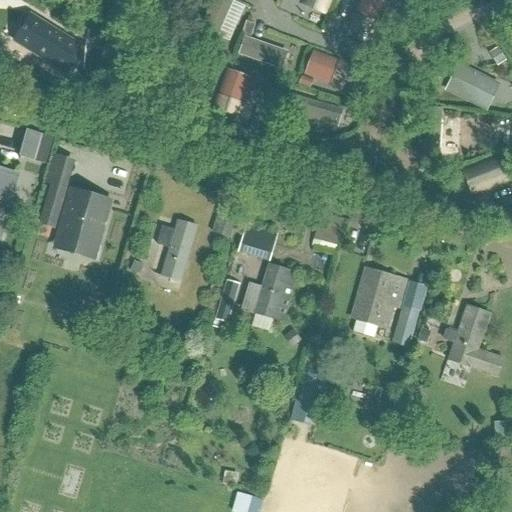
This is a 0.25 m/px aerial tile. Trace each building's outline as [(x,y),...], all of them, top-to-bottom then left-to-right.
[(0,0),(0,8),(26,9),(26,0),(0,0)] [(214,0),(199,33),(217,41),(235,0),(214,0)] [(301,0),(300,2),(326,13),(331,0),(301,0)] [(358,0),(349,25),(373,35),(386,0),(358,0)] [(30,18),(14,43),(66,75),(82,50),(30,18)] [(511,32),(495,42),(511,71),(511,32)] [(281,68),(286,51),(243,37),(238,54),(281,68)] [(313,51),(304,75),(340,89),(349,65),(313,51)] [(486,112),(501,83),(458,61),(443,90),(486,112)] [(250,81),(223,71),(211,108),(238,117),(250,81)] [(336,129),(342,109),(297,95),(290,115),(336,129)] [(437,152),(443,107),(424,104),(418,150),(437,152)] [(20,156),(32,160),(39,136),(27,133),(20,156)] [(499,157),(462,172),(472,197),(509,183),(499,157)] [(8,200),(14,177),(0,173),(0,227),(4,214),(16,217),(20,203),(8,200)] [(50,186),(38,227),(54,231),(66,191),(50,186)] [(71,192),(58,239),(96,250),(110,203),(71,192)] [(220,205),(211,234),(231,237),(240,210),(220,205)] [(313,241),(338,246),(344,217),(320,212),(313,241)] [(177,222),(174,233),(162,229),(156,248),(169,251),(161,278),(181,283),(196,228),(177,222)] [(237,253),(268,263),(277,236),(245,226),(237,253)] [(338,273),(342,259),(326,255),(322,270),(338,273)] [(284,321),(296,275),(268,267),(262,290),(249,286),(243,309),(284,321)] [(352,319),(356,320),(352,332),(375,339),(379,326),(387,329),(393,309),(400,311),(407,284),(365,272),(352,319)] [(238,286),(227,282),(215,320),(226,323),(238,286)] [(391,345),(408,350),(418,312),(402,307),(391,345)] [(442,341),(455,345),(449,362),(498,379),(504,361),(477,351),(489,315),(465,307),(455,336),(445,333),(442,341)] [(302,375),(291,419),(315,425),(326,381),(302,375)] [(383,403),(379,424),(389,426),(393,405),(383,403)] [(493,424),(495,443),(511,442),(510,422),(493,424)] [(241,480),(254,482),(255,468),(242,467),(241,480)] [(273,511),(278,494),(267,492),(261,511),(273,511)] [(259,511),(262,501),(251,498),(247,511),(259,511)]
